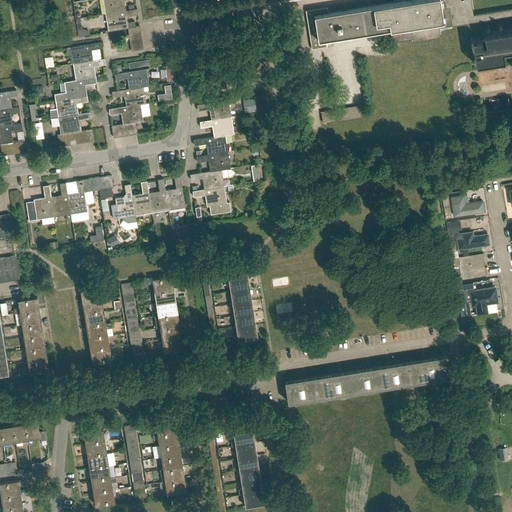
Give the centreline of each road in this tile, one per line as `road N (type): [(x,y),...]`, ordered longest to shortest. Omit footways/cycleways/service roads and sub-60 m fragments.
road 1 (residential): [(54,511),(63,431),(77,411),(511,328)]
road 2 (residential): [(192,22),(182,131),(170,146),(0,172)]
road 3 (residential): [(493,191),(511,311)]
